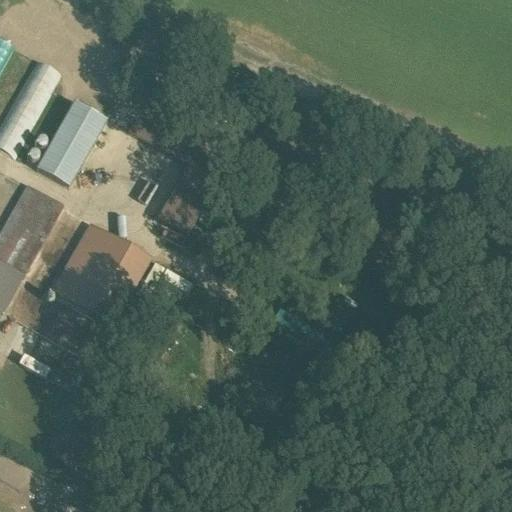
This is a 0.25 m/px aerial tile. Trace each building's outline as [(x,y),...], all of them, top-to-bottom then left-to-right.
[(0,43),(0,55),(8,60),(14,52),(0,43)] [(0,55),(0,74),(8,60),(0,55)] [(36,64),(0,126),(0,154),(13,162),(60,78),(36,64)] [(74,107),(36,174),(68,192),(105,125),(74,107)] [(134,119),(126,135),(163,155),(172,139),(134,119)] [(212,183),(178,170),(158,226),(193,238),(212,183)] [(0,237),(0,315),(2,317),(63,210),(27,190),(0,237)] [(89,229),(50,298),(112,333),(151,266),(89,229)] [(166,274),(157,295),(183,305),(191,285),(166,274)]
